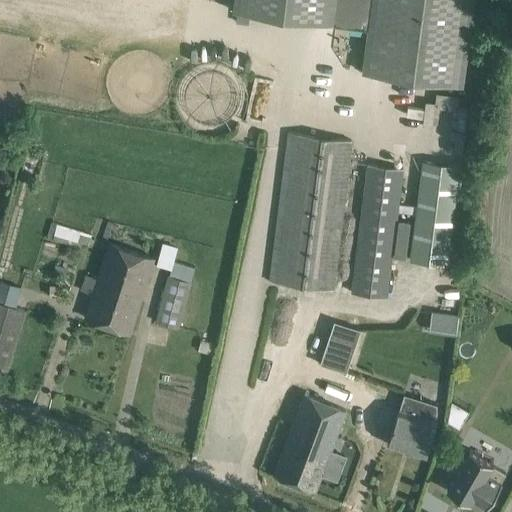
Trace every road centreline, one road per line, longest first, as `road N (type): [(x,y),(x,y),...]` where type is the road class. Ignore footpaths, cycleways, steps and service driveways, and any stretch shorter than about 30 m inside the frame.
road 1 (unknown): [(177,479),(271,59),(396,111)]
road 2 (unclassified): [(257,511),(0,408)]
